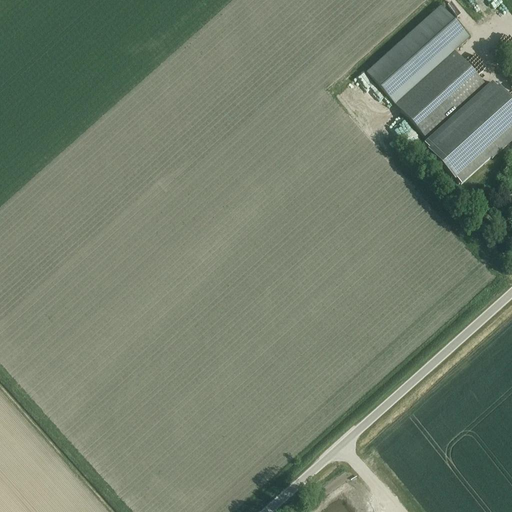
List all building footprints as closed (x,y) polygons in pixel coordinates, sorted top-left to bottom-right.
[(468,39),(440,7),(366,74),(394,106),(453,52),(468,39)] [(487,89),(453,52),(394,106),(427,143),(487,89)] [(503,53),(497,57),(501,63),(507,59),(503,53)] [(367,82),(349,96),(356,105),(362,100),(358,96),(370,87),(367,82)] [(511,131),(511,105),(492,84),(487,89),(427,143),(424,145),(457,181),(511,131)]
